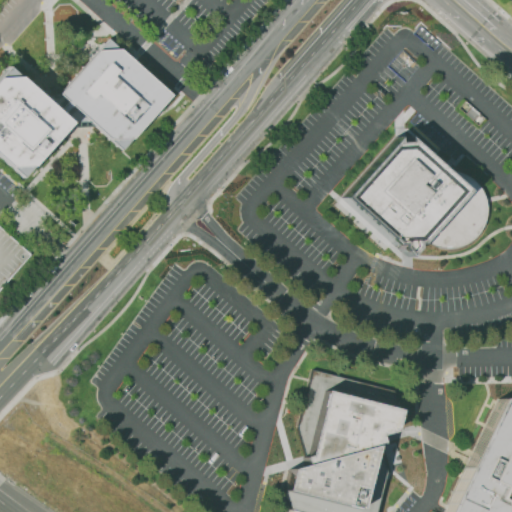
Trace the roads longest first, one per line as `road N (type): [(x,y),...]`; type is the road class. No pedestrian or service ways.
road 1 (secondary): [(289,30),(0,345)]
road 2 (secondary): [(0,394),(287,87)]
road 3 (secondary): [(257,66),(239,113),(168,192),(175,211)]
